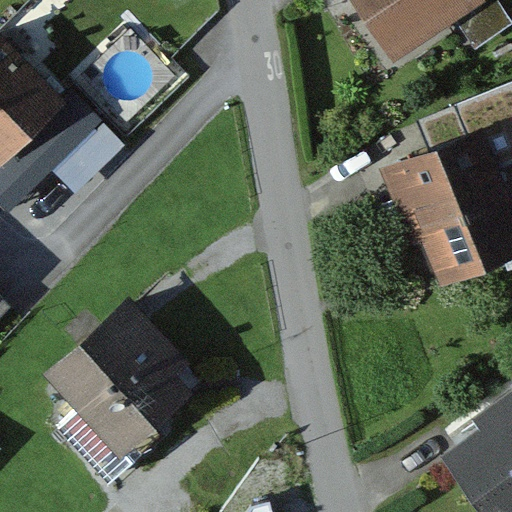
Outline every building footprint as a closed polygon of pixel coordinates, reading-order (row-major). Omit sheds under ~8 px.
[(376,0),(412,52),(467,15),(488,0),(376,0)] [(488,0),(467,15),(487,44),(511,26),(511,1),(511,0),(488,0)] [(73,88),(6,33),(0,39),(0,157),(9,165),(73,88)] [(511,252),(511,173),(489,129),(405,171),(460,279),(511,252)] [(0,325),(21,303),(12,295),(0,283),(0,325)] [(144,297),(65,369),(135,445),(202,384),(188,368),(199,357),(156,310),(144,297)] [(502,511),(511,511),(511,406),(455,450),(502,511)] [(0,435),(0,454),(10,444),(0,435)]
